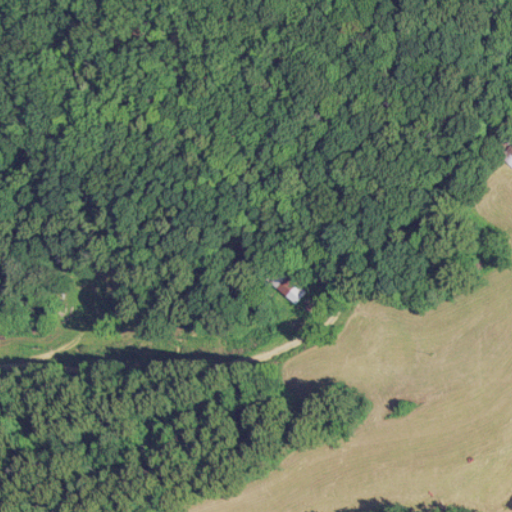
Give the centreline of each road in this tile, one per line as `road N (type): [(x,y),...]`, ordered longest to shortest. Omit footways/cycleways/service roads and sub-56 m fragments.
road 1 (residential): [(0,354),(200,368),(324,308),(346,275),(341,221),(183,90),(167,57),(172,8)]
road 2 (residential): [(172,8),(511,122)]
